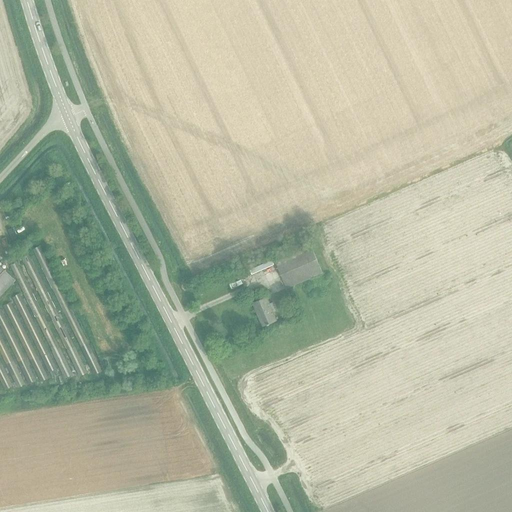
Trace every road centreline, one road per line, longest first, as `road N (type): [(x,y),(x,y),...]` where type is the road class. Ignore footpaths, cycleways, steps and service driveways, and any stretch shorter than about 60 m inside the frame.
road 1 (tertiary): [(265,511),(67,117)]
road 2 (tertiary): [(67,117),(24,0)]
